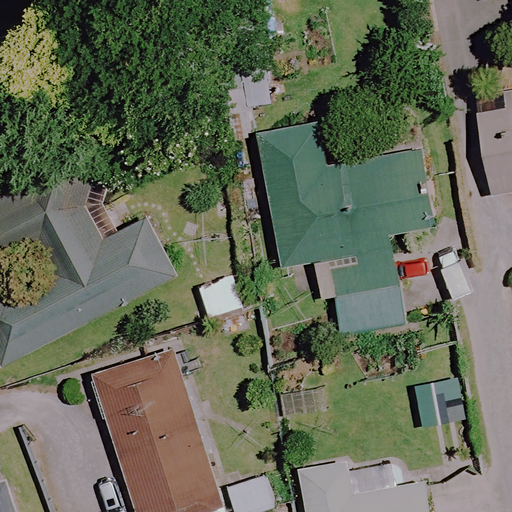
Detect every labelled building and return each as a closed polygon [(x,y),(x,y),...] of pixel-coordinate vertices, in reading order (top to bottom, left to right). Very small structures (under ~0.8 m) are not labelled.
[(69,0),(33,0),(37,11),(69,0)] [(511,191),(511,90),(475,98),(493,195),(511,191)] [(330,167),(321,122),(257,135),(283,266),(314,260),(322,300),(335,297),(343,335),(424,319),(417,282),(401,285),(391,233),(429,226),(414,150),(330,167)] [(0,360),(3,367),(182,277),(146,206),(68,245),(77,263),(43,280),(31,256),(0,271),(0,360)] [(233,276),(196,287),(210,334),(247,323),(233,276)] [(170,511),(220,497),(175,353),(95,377),(136,511),(170,511)] [(460,424),(452,378),(414,385),(422,431),(460,424)] [(432,511),(426,479),(399,484),(395,463),(350,472),(348,460),(299,469),(307,511),(432,511)] [(260,511),(274,509),(267,476),(229,485),(235,511),(260,511)]
